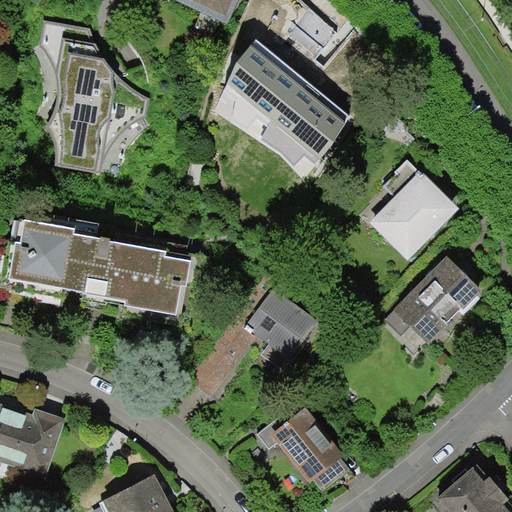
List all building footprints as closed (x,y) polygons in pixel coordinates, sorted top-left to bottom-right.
[(232,0),(241,0),(248,3),(249,0),(191,0),(225,16),(232,0)] [(39,43),(52,45),(56,23),(43,21),(39,43)] [(102,176),(120,73),(111,63),(103,51),(98,38),(59,32),(53,63),(48,64),(52,79),(54,95),(49,112),(43,126),(49,139),(53,154),(52,167),(102,176)] [(270,66),(231,129),(252,142),(264,125),(294,143),(289,151),(314,167),(355,102),(332,88),(327,96),(315,88),(312,93),(288,77),(270,66)] [(421,177),(423,175),(411,164),(407,159),(394,172),(396,173),(384,186),(399,201),(390,211),(400,221),(387,233),(407,253),(449,211),(427,189),(430,186),(421,177)] [(185,183),(196,186),(199,173),(188,171),(185,183)] [(8,243),(0,284),(42,291),(41,298),(60,302),(63,288),(84,292),(83,297),(91,299),(127,305),(126,312),(160,318),(159,326),(185,331),(194,285),(201,286),(206,259),(185,255),(187,248),(115,235),(115,239),(101,236),(100,240),(96,239),(98,225),(42,215),(41,223),(20,219),(15,244),(8,243)] [(397,310),(428,340),(478,290),(452,264),(447,259),(397,310)] [(282,279),(269,269),(187,380),(210,397),(228,373),(223,369),(253,329),(260,334),(290,357),(316,322),(283,298),(287,292),(278,285),(282,279)] [(344,485),(355,476),(299,405),(281,418),(279,416),(257,434),(269,449),(280,439),(289,450),(311,478),(327,465),(344,485)] [(0,457),(43,472),(60,421),(37,413),(35,419),(0,407),(0,457)] [(99,456),(113,465),(130,438),(117,428),(99,456)] [(511,511),(511,510),(503,500),(507,497),(490,477),(486,480),(475,468),(448,491),(438,500),(447,511),(511,511)] [(170,511),(171,511),(161,492),(153,476),(101,503),(105,511),(170,511)]
